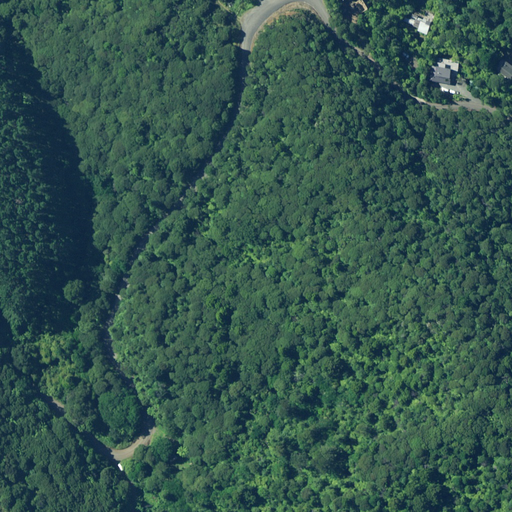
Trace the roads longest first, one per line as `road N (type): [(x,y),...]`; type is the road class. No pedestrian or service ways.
road 1 (unclassified): [(0,320),(23,382),(79,440),(104,454),(134,443),(141,412),(103,349),(108,304),(136,242),(176,200),(234,115),(248,32),(279,0)]
road 2 (unclassified): [(315,0),(360,56),(414,100),(474,103),(511,115)]
